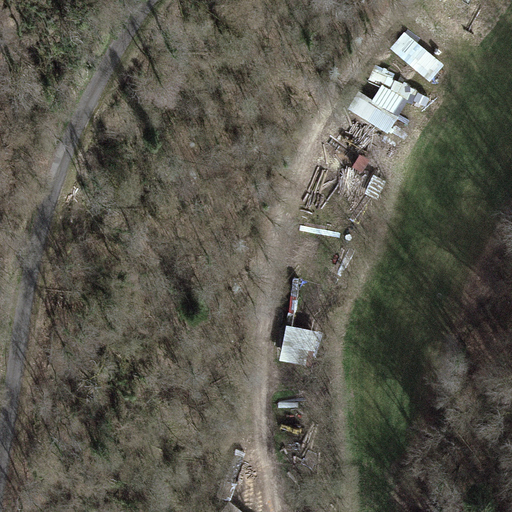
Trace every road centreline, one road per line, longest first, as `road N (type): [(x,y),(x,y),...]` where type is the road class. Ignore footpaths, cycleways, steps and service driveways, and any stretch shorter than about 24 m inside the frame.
road 1 (track): [(283,511),(261,344),(287,210),(337,85),(399,0)]
road 2 (unclassified): [(0,451),(32,251),(57,168),(103,68),(147,0)]
